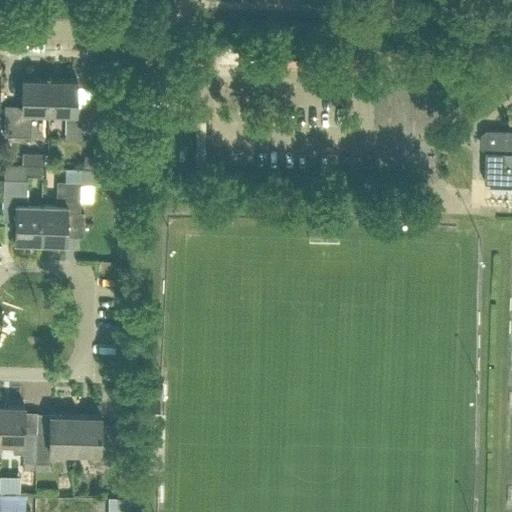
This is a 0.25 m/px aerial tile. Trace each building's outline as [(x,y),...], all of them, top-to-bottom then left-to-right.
[(48,110),(49,77),(21,76),(21,104),(4,103),(3,134),(30,135),(31,110),(48,110)] [(49,77),(48,110),(65,111),(64,136),(91,136),(92,106),(75,105),(76,78),(49,77)] [(511,141),(510,141),(510,129),(486,128),(484,180),(511,181),(511,141)] [(40,240),(41,202),(26,201),(27,178),(3,177),(2,208),(15,209),(14,239),(40,240)] [(56,202),(41,202),(40,240),(66,240),(67,210),(79,210),(80,180),(56,179),(56,202)] [(24,404),(0,403),(0,439),(12,440),(12,452),(22,452),(22,468),(35,468),(35,460),(36,431),(24,430),(24,404)] [(48,431),(36,431),(35,460),(48,460),(48,449),(74,449),(75,414),(49,413),(48,431)] [(75,414),(74,449),(88,450),(88,461),(112,462),(112,433),(100,433),(100,414),(75,414)] [(67,454),(51,454),(52,465),(67,464),(67,454)]
